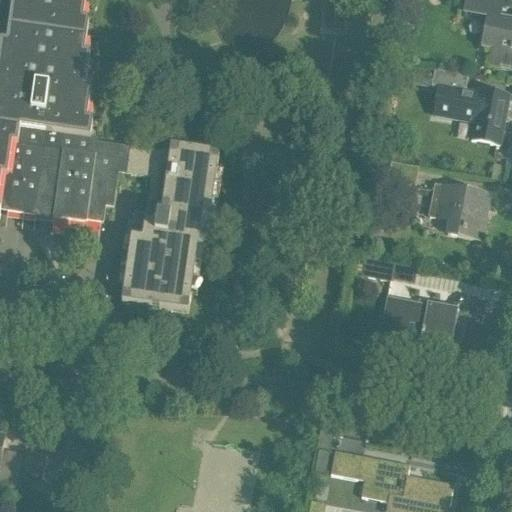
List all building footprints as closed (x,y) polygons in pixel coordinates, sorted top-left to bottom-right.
[(0,10),(0,27),(9,29),(4,61),(0,60),(0,215),(1,211),(37,216),(38,214),(54,216),(53,218),(103,225),(105,209),(113,210),(118,175),(151,180),(147,216),(136,215),(133,230),(131,229),(129,241),(132,242),(122,305),(188,315),(198,250),(196,249),(198,236),(208,237),(219,156),(171,149),(170,155),(97,145),(98,141),(91,140),(91,139),(85,138),(89,106),(83,105),(88,72),(82,72),(87,39),(81,38),(86,5),(80,5),(80,0),(13,0),(11,12),(0,10)] [(327,0),(326,26),(345,28),(347,0),(327,0)] [(488,19),(485,33),(483,49),(493,51),(490,67),(511,71),(511,22),(499,20),(502,3),(483,0),(467,0),(464,15),(488,19)] [(431,89),(431,88),(433,77),(434,72),(416,69),(413,85),(431,89)] [(465,94),(468,79),(434,72),(433,77),(431,88),(439,90),(434,118),(474,125),(471,143),(499,148),(499,147),(498,147),(507,100),(508,100),(508,99),(480,94),(480,97),(465,94)] [(316,167),(310,156),(300,160),(306,172),(316,167)] [(385,197),(412,202),(418,170),(391,165),(385,197)] [(488,211),(490,198),(443,189),(443,190),(435,188),(429,219),(450,223),(447,238),(481,244),(486,219),(484,219),(486,210),(488,211)] [(364,279),(391,283),(394,268),(366,263),(364,279)] [(380,338),(421,346),(421,348),(451,354),(451,353),(449,352),(457,313),(459,313),(459,312),(429,306),(429,309),(387,301),(380,338)] [(440,359),(429,357),(427,369),(438,371),(440,359)] [(0,492),(8,494),(15,455),(3,453),(5,441),(0,440),(0,492)] [(449,511),(450,509),(449,509),(453,489),(423,483),(422,485),(407,482),(409,469),(378,463),(362,460),(338,455),(335,455),(334,459),(331,478),(364,484),(361,501),(401,508),(400,511),(449,511)]
